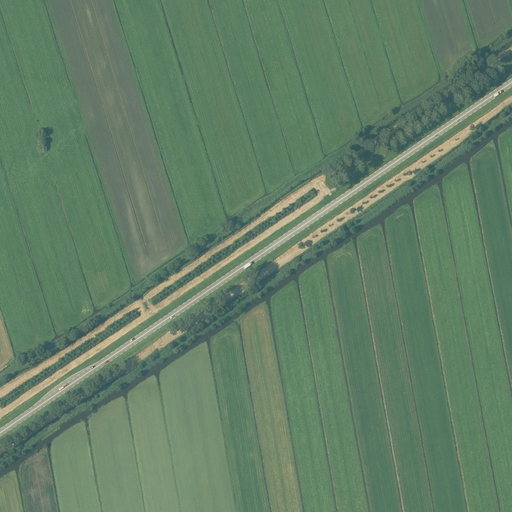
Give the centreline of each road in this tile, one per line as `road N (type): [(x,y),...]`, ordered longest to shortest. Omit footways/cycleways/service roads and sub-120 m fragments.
road 1 (track): [(0,464),(511,112)]
road 2 (primary): [(0,432),(511,82)]
